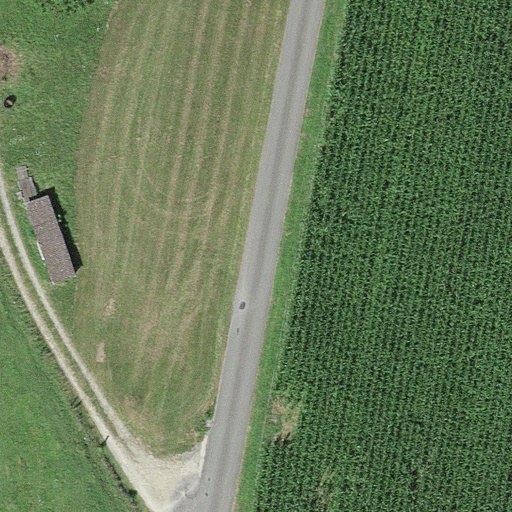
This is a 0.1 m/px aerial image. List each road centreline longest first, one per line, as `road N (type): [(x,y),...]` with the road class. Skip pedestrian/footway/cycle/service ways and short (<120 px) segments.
road 1 (unclassified): [(207,511),(303,0)]
road 2 (track): [(187,511),(100,427),(0,226)]
